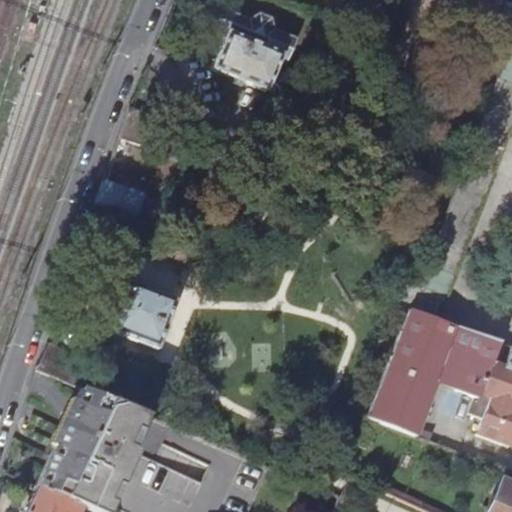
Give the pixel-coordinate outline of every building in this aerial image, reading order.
[(235,78),(266,91),(280,55),(285,57),(292,38),(272,29),(269,21),(258,16),(248,21),(224,10),(216,28),(225,33),(211,68),(235,78)] [(511,35),(418,287),(387,275),(377,301),(403,311),(436,323),(511,126),(511,35)] [(160,115),(131,104),(119,138),(148,148),(160,115)] [(142,198),(104,184),(96,208),(134,221),(142,198)] [(109,332),(156,350),(175,302),(128,283),(121,286),(115,302),(106,327),(109,332)] [(485,305),(500,310),(507,290),(491,285),(485,305)] [(511,348),(436,323),(403,311),(363,419),(413,439),(435,381),(478,397),(476,402),(488,406),(477,434),(511,447),(511,348)] [(81,359),(45,344),(35,371),(70,386),(81,359)] [(155,388),(151,396),(156,406),(166,405),(171,395),(166,387),(155,388)] [(80,391),(74,403),(137,432),(144,418),(80,391)] [(120,470),(137,432),(74,403),(66,420),(125,448),(116,468),(120,470)] [(66,420),(57,441),(116,468),(125,448),(66,420)] [(86,511),(100,511),(117,476),(113,474),(116,468),(57,441),(35,488),(77,508),(86,511)] [(487,511),(511,511),(511,485),(502,481),(487,511)] [(22,511),(74,511),(77,508),(35,488),(33,488),(22,511)]
